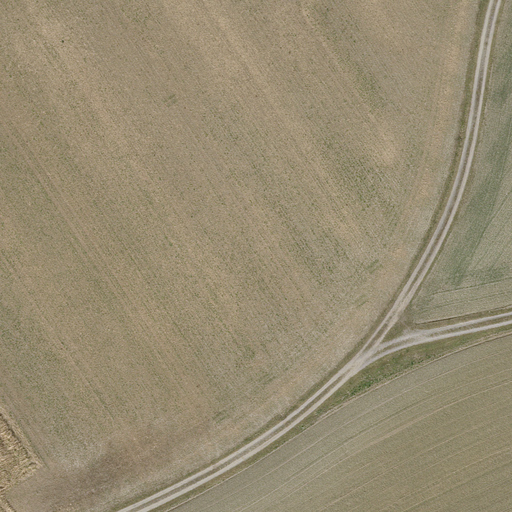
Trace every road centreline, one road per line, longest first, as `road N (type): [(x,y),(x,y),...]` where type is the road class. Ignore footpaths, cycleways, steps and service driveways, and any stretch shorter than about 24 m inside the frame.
road 1 (track): [(133,511),(265,447),(361,363),(396,321),(450,212),(501,0)]
road 2 (track): [(396,321),(427,335),(511,317)]
